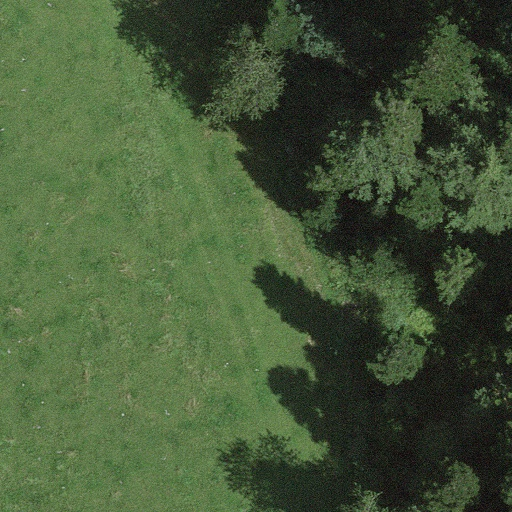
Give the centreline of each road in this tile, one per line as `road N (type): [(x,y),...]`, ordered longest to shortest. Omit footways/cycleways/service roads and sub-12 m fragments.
road 1 (track): [(354,511),(341,384),(303,251),(241,105),(174,0)]
road 2 (track): [(303,251),(511,379)]
